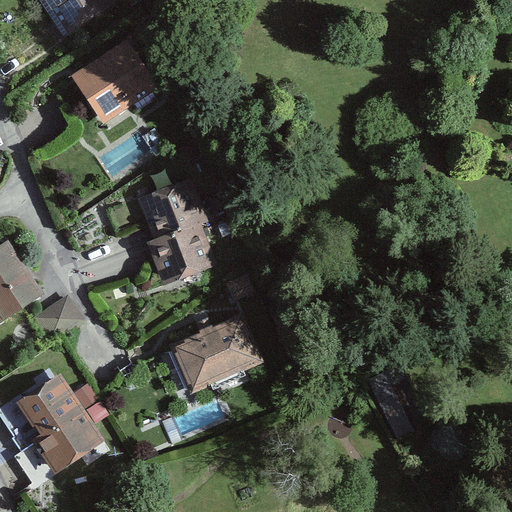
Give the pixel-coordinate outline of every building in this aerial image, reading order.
[(115,0),(39,0),(65,40),(119,6),(115,0)] [(128,39),(71,77),(108,132),(164,94),(128,39)] [(140,199),(155,240),(147,243),(164,286),(220,265),(204,223),(209,221),(193,179),(140,199)] [(7,239),(0,244),(0,327),(47,295),(7,239)] [(248,276),(227,285),(235,303),(256,294),(248,276)] [(69,296),(36,320),(56,346),(88,321),(69,296)] [(247,315),(172,346),(193,395),(267,365),(247,315)] [(62,374),(17,404),(61,469),(106,439),(62,374)] [(370,383),(397,438),(415,429),(389,374),(370,383)]
